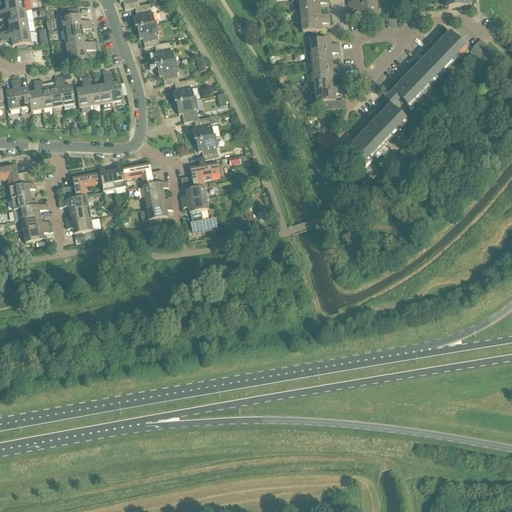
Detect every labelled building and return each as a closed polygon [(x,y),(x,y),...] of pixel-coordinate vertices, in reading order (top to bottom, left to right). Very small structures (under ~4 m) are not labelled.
[(118,0),(119,4),(123,3),(125,12),(135,10),(139,9),(138,0),(139,0),(138,0),(118,0)] [(327,0),(300,3),(301,13),(320,11),(319,6),(328,5),(327,0)] [(348,4),(348,8),(376,5),(375,0),(356,0),(357,3),(348,4)] [(447,0),(448,10),(467,8),(466,2),(475,1),(475,0),(447,0)] [(5,4),(7,16),(25,12),(24,1),(5,4)] [(376,5),(348,8),(349,13),(358,12),(358,18),(377,16),(376,5)] [(139,9),(135,10),(136,18),(133,19),(135,31),(137,30),(156,26),(154,26),(152,15),(151,15),(149,7),(139,9)] [(320,11),(301,13),(302,24),(329,21),(329,16),(320,17),(320,11)] [(25,12),(7,16),(9,26),(27,23),(25,12)] [(61,20),(63,31),(81,28),(79,17),(61,20)] [(329,21),(302,24),(303,34),(311,33),(311,38),(317,37),(316,32),(322,32),(321,26),(330,25),(329,21)] [(27,23),(9,26),(11,37),(29,34),(27,23)] [(137,30),(139,42),(142,41),(144,50),(154,48),(154,47),(159,47),(159,46),(157,38),(158,38),(156,26),(137,30)] [(81,28),(63,31),(65,42),(83,39),(81,28)] [(46,34),(46,31),(39,32),(40,40),(47,39),(46,34)] [(29,34),(11,37),(12,48),(17,47),(27,46),(31,45),(29,34)] [(406,122),(394,110),(401,103),(408,109),(465,49),(451,36),(447,40),(441,34),(434,41),(441,47),(433,55),(426,49),(420,55),(427,62),(419,70),(412,64),(406,70),(413,77),(405,85),(398,78),(392,85),(396,89),(388,97),(387,96),(386,96),(385,96),(385,97),(384,97),(383,98),(383,99),(383,100),(384,101),(392,109),(388,113),(381,107),(375,113),(381,120),(374,128),(367,122),(361,128),(367,135),(359,143),(353,137),(347,143),(353,149),(349,154),(362,167),(406,122)] [(304,43),(310,42),(311,53),(339,50),(339,46),(330,47),(329,40),(317,42),(317,37),(311,38),(304,38),(304,43)] [(83,39),(65,42),(67,52),(85,49),(83,39)] [(482,65),(493,53),(481,43),(470,54),(482,65)] [(159,47),(154,47),(154,48),(156,56),(152,57),(155,68),(157,68),(156,68),(174,64),(172,53),(171,53),(169,44),(159,46),(159,47)] [(85,49),(67,52),(68,64),(87,60),(85,49)] [(339,55),(339,50),(311,53),(306,54),(307,64),(312,63),(331,61),(331,56),(339,55)] [(204,59),(202,59),(197,60),(198,67),(205,65),(204,59)] [(331,61),(312,63),(313,73),(341,71),(341,66),(332,67),(331,61)] [(156,68),(157,68),(159,79),(162,78),(164,87),(174,85),(179,84),(177,76),(178,75),(176,64),(174,64),(156,68)] [(341,71),(313,73),(314,84),(333,82),(333,76),(341,75),(341,71)] [(108,86),(112,104),(123,102),(120,84),(114,85),(113,81),(112,81),(108,82),(108,86)] [(174,85),(176,94),(172,94),(175,106),(176,106),(176,105),(194,102),(191,90),(190,91),(189,82),(179,84),(174,85)] [(333,82),(314,84),(315,94),(343,91),(343,87),(334,87),(333,82)] [(108,86),(98,88),(101,106),(103,106),(104,112),(113,110),(112,104),(108,86)] [(71,87),(60,89),(64,112),(65,111),(75,110),(71,87)] [(98,88),(87,90),(90,108),(91,108),(101,106),(98,88)] [(60,89),(50,91),(53,109),(54,109),(55,116),(66,114),(65,111),(64,112),(60,89)] [(28,90),(17,92),(20,110),(30,108),(31,108),(28,95),(29,95),(28,90)] [(79,110),(82,109),(82,115),(92,113),(91,108),(90,108),(87,90),(76,92),(79,110)] [(50,91),(39,93),(42,111),(53,109),(50,91)] [(343,91),(315,94),(316,104),(334,103),(335,103),(335,97),(343,96),(343,91)] [(454,97),(448,91),(445,94),(451,100),(454,97)] [(20,110),(17,92),(6,94),(9,112),(20,110)] [(39,93),(29,95),(28,95),(31,108),(30,108),(31,113),(42,111),(39,93)] [(194,102),(176,105),(176,106),(179,117),(182,116),(184,125),(194,123),(198,122),(197,113),(198,113),(196,101),(194,102)] [(334,103),(316,104),(317,112),(324,112),(330,111),(334,111),(334,110),(334,103)] [(198,122),(194,123),(195,131),(192,132),(194,144),(196,143),(214,140),(213,139),(211,128),(213,128),(213,126),(219,124),(218,118),(208,120),(198,122)] [(327,152),(336,144),(324,132),(315,141),(327,152)] [(196,143),(198,154),(202,154),(204,163),(218,160),(216,151),(218,151),(215,139),(213,139),(214,140),(196,143)] [(403,160),(409,153),(405,150),(399,157),(403,160)] [(231,168),(241,166),(239,159),(230,161),(231,168)] [(117,172),(111,173),(115,195),(116,194),(116,192),(126,190),(124,182),(122,171),(121,165),(115,166),(117,172)] [(217,165),(190,170),(191,178),(194,191),(204,189),(203,183),(212,181),(212,177),(219,176),(217,165)] [(150,166),(122,171),(124,182),(141,179),(143,188),(153,186),(151,174),(150,166)] [(0,181),(8,180),(9,190),(20,188),(18,175),(16,167),(0,170),(0,181)] [(98,169),(99,175),(100,175),(102,186),(101,186),(103,194),(113,192),(114,195),(115,195),(111,173),(105,174),(104,168),(98,169)] [(85,189),(101,186),(102,186),(100,175),(99,175),(77,179),(72,180),(74,188),(76,201),(87,199),(85,189)] [(186,179),(180,180),(182,187),(183,193),(185,193),(188,192),(186,179)] [(153,186),(143,188),(145,199),(142,199),(142,200),(164,196),(163,191),(168,190),(167,184),(164,184),(159,185),(153,186)] [(9,200),(9,202),(30,198),(29,192),(35,191),(34,186),(36,185),(31,186),(25,187),(9,190),(11,200),(9,200)] [(71,202),(68,189),(63,190),(65,202),(65,203),(71,202)] [(206,199),(204,189),(194,191),(188,192),(185,193),(186,198),(181,199),(182,205),(209,200),(208,198),(206,199)] [(164,196),(142,200),(142,202),(145,201),(147,211),(171,207),(170,201),(165,202),(164,196)] [(30,198),(9,202),(9,203),(12,202),(14,213),(19,212),(19,211),(38,208),(37,203),(31,204),(30,198)] [(65,202),(62,203),(59,204),(60,209),(69,208),(70,214),(91,210),(91,208),(88,209),(87,199),(76,201),(71,202),(65,203),(65,202)] [(209,200),(182,205),(183,210),(188,209),(190,215),(191,215),(193,224),(191,224),(193,236),(218,231),(216,220),(203,222),(201,213),(208,212),(206,201),(209,201),(209,200)] [(19,222),(19,223),(40,219),(39,213),(49,211),(48,206),(38,208),(19,211),(19,212),(21,221),(19,222)] [(146,221),(146,222),(143,223),(145,232),(165,228),(163,220),(168,219),(167,213),(172,212),(171,207),(147,211),(149,221),(146,221)] [(65,220),(66,226),(91,221),(89,211),(91,211),(91,210),(70,214),(71,219),(65,220)] [(40,219),(19,223),(19,224),(22,224),(23,234),(48,229),(47,224),(41,225),(40,219)] [(91,221),(66,226),(67,231),(73,230),(74,236),(75,236),(76,240),(75,240),(76,246),(88,244),(87,238),(83,239),(82,235),(93,233),(95,232),(95,231),(93,231),(91,221)] [(23,244),(23,245),(26,245),(44,242),(43,236),(53,234),(52,229),(48,230),(48,229),(23,234),(25,244),(23,244)]
